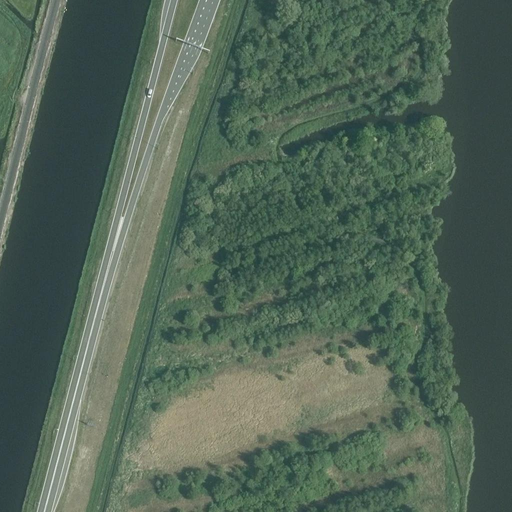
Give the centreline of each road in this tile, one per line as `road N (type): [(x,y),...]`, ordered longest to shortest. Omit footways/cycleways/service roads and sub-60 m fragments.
road 1 (trunk): [(45,511),(119,228)]
road 2 (trunk): [(119,228),(210,0)]
road 3 (trunk): [(175,0),(119,228)]
road 4 (unclassified): [(0,224),(57,0)]
